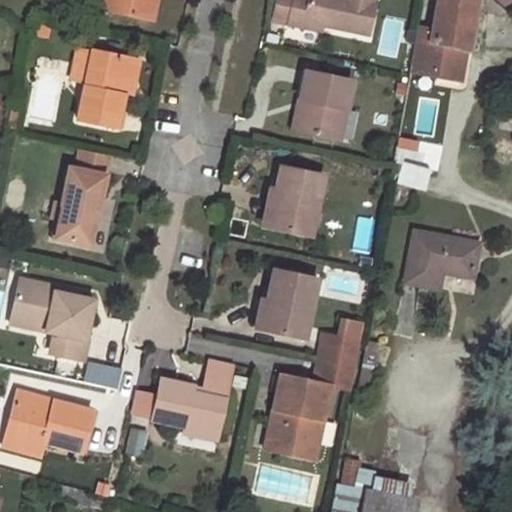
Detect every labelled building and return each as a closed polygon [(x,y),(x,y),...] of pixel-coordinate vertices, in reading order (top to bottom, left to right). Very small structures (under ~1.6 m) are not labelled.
[(108,10),(110,0),(101,0),(100,8),(108,10)] [(110,0),(108,10),(145,18),(148,0),(110,0)] [(148,0),(145,18),(152,20),(156,0),(148,0)] [(287,19),(291,0),(276,0),(273,16),(287,19)] [(374,0),(291,0),(287,19),(287,25),(303,29),(304,22),(322,26),(366,35),(374,0)] [(476,0),(436,0),(431,29),(417,26),(408,72),(427,76),(428,68),(449,73),(453,49),(466,52),(476,0)] [(304,22),(303,29),(321,33),(322,26),(304,22)] [(460,83),(466,52),(453,49),(449,73),(428,68),(427,76),(460,83)] [(87,86),(95,55),(79,51),(72,82),(87,86)] [(87,86),(79,123),(111,131),(122,86),(128,60),(95,53),(95,55),(87,86)] [(138,63),(128,60),(122,86),(132,88),(138,63)] [(308,103),(302,131),(337,139),(350,81),(306,72),(299,101),(308,103)] [(292,129),(302,131),(308,103),(299,101),(292,129)] [(18,115),(9,113),(5,134),(14,136),(18,115)] [(413,131),(398,128),(394,149),(430,156),(433,137),(413,131)] [(426,173),(430,156),(394,149),(390,171),(387,183),(420,191),(426,173)] [(108,157),(79,150),(75,171),(67,169),(59,203),(59,205),(62,206),(60,221),(57,220),(55,224),(52,240),(88,247),(96,212),(92,211),(95,198),(99,199),(108,157)] [(279,167),(275,190),(279,190),(270,225),(270,227),(309,236),(321,176),(279,167)] [(279,190),(275,190),(269,188),(261,223),(270,225),(279,190)] [(59,205),(59,203),(52,201),(47,223),(55,224),(57,220),(60,221),(62,206),(59,205)] [(441,272),(471,277),(477,243),(414,232),(404,283),(437,289),(441,272)] [(272,270),(266,300),(270,300),(264,329),(303,338),(315,280),(272,270)] [(47,320),(45,333),(57,335),(53,356),(82,363),(87,341),(83,341),(91,302),(68,298),(53,294),(54,289),(18,281),(12,313),(47,320)] [(53,294),(68,298),(69,292),(54,289),(53,294)] [(270,300),(266,300),(261,299),(254,327),(264,329),(270,300)] [(9,325),(45,333),(47,320),(12,313),(9,325)] [(321,337),(319,344),(356,351),(357,344),(321,337)] [(362,363),(375,366),(379,345),(365,343),(362,363)] [(315,362),(352,370),(356,351),(319,344),(315,362)] [(231,365),(207,360),(199,395),(192,393),(192,387),(159,379),(155,397),(151,416),(151,421),(182,427),(181,433),(215,440),(231,365)] [(348,391),(353,370),(352,370),(315,362),(311,382),(277,375),(269,410),(281,412),(272,452),(312,460),(327,386),(348,391)] [(16,391),(6,431),(43,441),(79,452),(89,412),(52,402),(50,410),(38,406),(30,395),(16,391)] [(155,397),(135,393),(131,412),(151,416),(155,397)] [(52,402),(30,395),(38,406),(50,410),(52,402)] [(281,412),(269,410),(261,450),(272,452),(281,412)] [(43,441),(6,431),(2,445),(38,456),(43,441)] [(346,475),(359,478),(364,456),(352,452),(346,475)] [(336,511),(410,511),(413,499),(366,489),(341,487),(336,511)]
